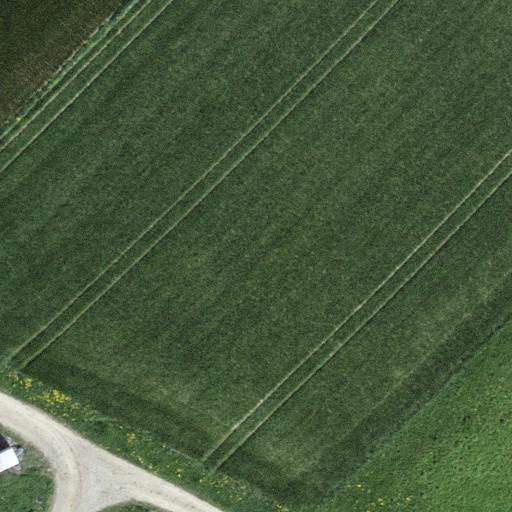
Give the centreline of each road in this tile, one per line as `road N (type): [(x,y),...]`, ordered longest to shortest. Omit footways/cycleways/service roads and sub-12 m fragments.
road 1 (track): [(119,479),(0,416)]
road 2 (track): [(186,511),(119,479),(83,511)]
